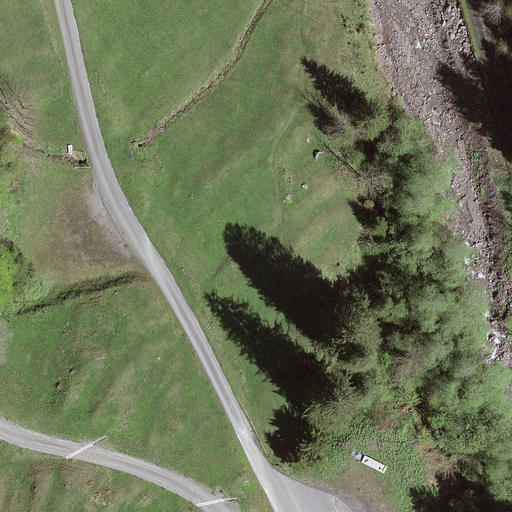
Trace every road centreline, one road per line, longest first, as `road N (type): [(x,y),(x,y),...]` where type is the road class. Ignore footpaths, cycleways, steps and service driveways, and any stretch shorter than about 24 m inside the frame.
road 1 (tertiary): [(62,0),(114,193),(289,511)]
road 2 (track): [(0,432),(130,465),(217,511)]
road 3 (unclassified): [(474,0),(511,129)]
